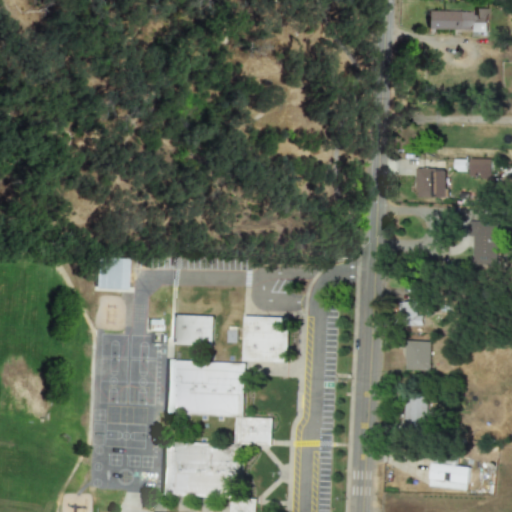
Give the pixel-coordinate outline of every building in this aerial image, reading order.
[(486,32),(487,9),(474,9),(474,12),(425,12),(425,30),(486,32)] [(491,159),(469,159),(469,178),(491,178),(491,159)] [(445,198),(445,170),(416,169),(416,197),(445,198)] [(495,268),(497,222),(473,222),(472,267),(495,268)] [(93,290),(124,291),(125,260),(93,259),(93,290)] [(417,302),(400,302),(400,325),(422,325),(422,317),(417,317),(417,302)] [(172,345),(213,346),(214,317),(173,315),(172,345)] [(289,318),(244,317),(243,362),(288,363),(289,318)] [(227,343),(237,343),(237,330),(227,330),(227,343)] [(405,370),(430,370),(430,344),(406,344),(405,370)] [(245,364),(165,360),(163,415),(236,418),(234,445),(162,442),(159,495),(231,498),(230,511),(255,511),(256,499),(240,498),(242,445),(271,446),(272,419),(243,418),(245,364)] [(427,416),(427,396),(403,396),(403,436),(426,436),(426,425),(433,425),(433,416),(427,416)] [(466,492),(470,469),(431,463),(428,486),(466,492)]
